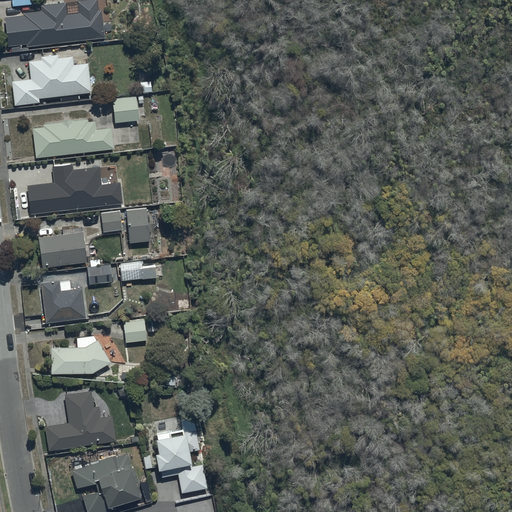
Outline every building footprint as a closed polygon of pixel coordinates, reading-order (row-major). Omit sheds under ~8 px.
[(23,16),(5,18),(8,46),(27,44),(27,47),(105,38),(102,10),(98,10),(97,0),(90,0),(77,2),(79,14),(67,15),(66,3),(41,6),(42,12),(22,14),(23,16)] [(39,104),(38,99),(91,93),(87,64),(73,66),(72,57),(57,59),(56,55),(40,57),(41,60),(28,62),(30,80),(11,82),(14,106),(39,104)] [(136,97),(112,99),(114,123),(137,121),(136,97)] [(36,158),(113,149),(110,128),(96,130),(94,121),(88,122),(88,120),(73,121),(72,120),(60,121),(60,123),(42,125),(42,127),(32,129),(36,158)] [(30,215),(121,203),(119,182),(101,185),(99,167),(72,170),(72,164),(51,167),(53,183),(26,186),(30,215)] [(149,242),(146,207),(119,210),(119,211),(101,213),(102,232),(127,229),(129,244),(149,242)] [(62,234),(38,237),(42,268),(86,262),(86,257),(91,257),(90,255),(96,254),(94,244),(84,245),(82,232),(81,232),(81,228),(62,230),(62,234)] [(86,268),(88,284),(112,282),(110,265),(99,266),(99,260),(89,261),(90,268),(86,268)] [(119,264),(121,281),(156,278),(155,267),(142,268),(142,262),(119,264)] [(69,280),(41,283),(45,323),(85,319),(82,288),(70,290),(69,280)] [(144,319),(123,322),(126,343),(146,341),(144,319)] [(49,375),(91,374),(111,363),(98,339),(95,340),(93,336),(74,337),(74,346),(49,347),(49,375)] [(48,451),(115,441),(111,417),(100,418),(98,406),(93,407),(90,392),(64,396),(68,424),(45,427),(48,451)] [(188,452),(199,450),(196,430),(182,433),(182,431),(169,433),(169,432),(156,434),(157,440),(155,440),(157,454),(154,455),(157,471),(160,471),(161,477),(178,474),(181,493),(206,488),(202,464),(190,466),(188,452)] [(141,498),(127,454),(115,458),(114,454),(92,461),(93,465),(72,472),(77,489),(94,484),(97,492),(82,496),(87,511),(109,511),(113,511),(112,508),(141,498)] [(209,489),(197,491),(198,498),(201,497),(202,503),(213,501),(212,495),(210,496),(209,489)]
